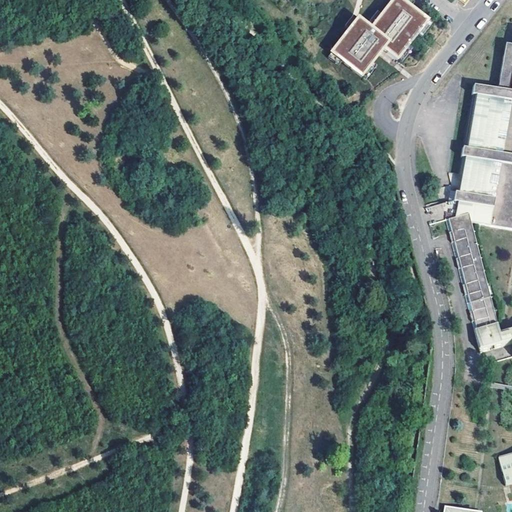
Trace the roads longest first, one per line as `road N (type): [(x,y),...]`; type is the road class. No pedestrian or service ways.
road 1 (residential): [(468,25),(416,98),(403,144),(442,345),(422,511)]
road 2 (track): [(180,511),(189,438),(158,302),(100,216),(0,106)]
road 3 (track): [(350,511),(349,427),(379,366),(382,338),(363,219),(312,99)]
road 4 (track): [(261,291),(251,252),(121,0)]
road 5 (track): [(103,455),(103,419),(63,341),(57,308),(58,234),(73,190)]
road 6 (track): [(277,511),(287,348),(261,291)]
road 7 (track): [(232,511),(261,291)]
road 8 (track): [(103,455),(250,399)]
road 9 (unknown): [(76,0),(116,60),(161,78)]
